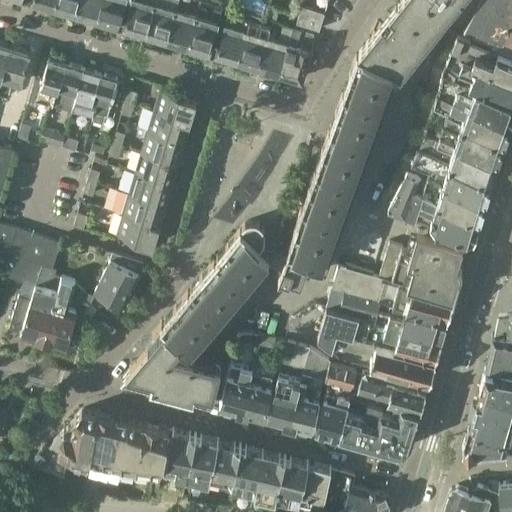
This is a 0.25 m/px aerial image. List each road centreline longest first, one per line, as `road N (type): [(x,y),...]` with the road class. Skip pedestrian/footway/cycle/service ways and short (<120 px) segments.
road 1 (residential): [(0,14),(299,104),(370,0)]
road 2 (residential): [(85,382),(410,473)]
road 3 (tertiary): [(425,471),(474,295)]
road 4 (residential): [(85,382),(188,270)]
road 5 (tertiary): [(474,295),(511,176)]
